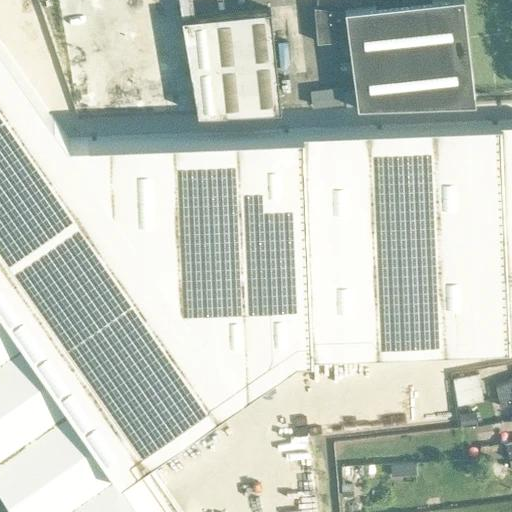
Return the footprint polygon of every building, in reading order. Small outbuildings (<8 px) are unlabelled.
[(179,0),(198,112),(226,111),(216,13),(194,15),(191,0),(179,0)] [(474,97),(463,0),(413,0),(344,8),(348,37),(356,104),(475,100),(474,98),(474,97)] [(348,37),(344,8),(314,5),(317,40),(348,37)] [(216,13),(226,111),(277,109),(266,8),(216,13)] [(0,39),(0,305),(118,476),(146,457),(296,353),(511,343),(511,119),(68,137),(0,39)] [(142,511),(118,476),(0,305),(0,495),(11,511),(142,511)] [(477,371),(451,375),(456,403),(482,398),(477,371)] [(499,397),(511,393),(511,382),(496,386),(499,397)] [(511,393),(499,397),(501,407),(511,404),(511,393)] [(500,443),(479,444),(479,457),(501,455),(500,443)]
